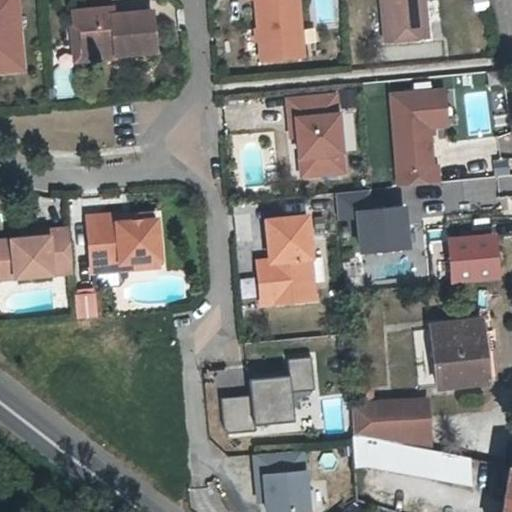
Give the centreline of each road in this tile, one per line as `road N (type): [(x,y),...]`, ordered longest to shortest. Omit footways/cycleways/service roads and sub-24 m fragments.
road 1 (residential): [(210,158),(220,292),(213,324),(193,349),(196,477)]
road 2 (residential): [(0,155),(50,171),(210,158)]
road 3 (residential): [(144,511),(0,400)]
road 4 (residential): [(210,158),(194,0)]
